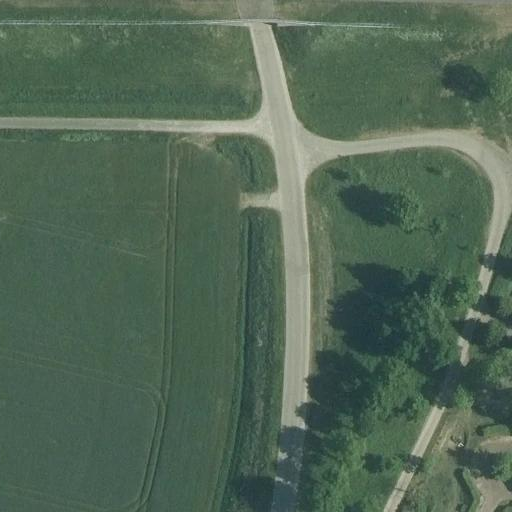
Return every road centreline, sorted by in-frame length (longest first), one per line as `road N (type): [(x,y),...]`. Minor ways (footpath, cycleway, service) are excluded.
road 1 (unclassified): [(286,136),(310,150),(467,147),(499,168),(505,203),(483,289),(394,511)]
road 2 (unclassified): [(286,511),(304,346),(300,225),(286,136)]
road 3 (unclassified): [(0,129),(286,136)]
road 4 (unclassified): [(286,136),(252,0)]
